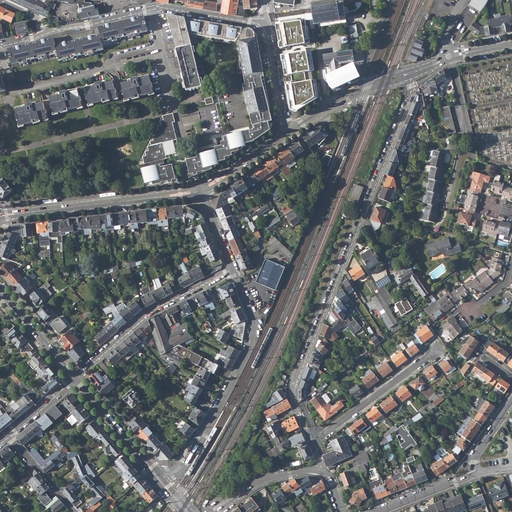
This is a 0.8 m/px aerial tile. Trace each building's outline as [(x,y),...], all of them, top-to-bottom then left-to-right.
[(80,12),(82,18),(99,14),(98,7),(95,8),(94,4),(92,4),(92,2),(85,1),(84,0),(13,0),(47,15),(51,7),(54,8),(56,4),(53,3),(54,0),(57,0),(58,0),(58,1),(68,2),(68,4),(74,5),(74,3),(78,3),(79,8),(78,8),(79,12),(80,12)] [(188,6),(203,9),(204,3),(204,1),(200,0),(191,0),(191,1),(189,1),(188,6)] [(222,3),(222,0),(217,0),(217,2),(204,0),(204,1),(204,3),(203,9),(220,12),(222,3)] [(220,12),(236,14),(237,8),(238,0),(222,0),(222,3),(220,12)] [(257,5),(256,0),(243,0),(244,7),(243,7),(243,8),(237,8),(236,14),(243,16),(245,8),(251,7),(251,10),(256,9),(257,8),(257,5)] [(471,0),(469,6),(482,12),(487,0),(471,0)] [(312,9),(312,13),(315,28),(346,23),(345,16),(345,13),(343,1),(336,2),(337,5),(312,9)] [(288,110),(295,113),(308,104),(323,95),(321,84),(319,71),(318,68),(316,53),(313,33),(312,28),(315,28),(312,13),(312,9),(281,13),(275,14),(271,15),(272,20),(274,34),(288,110)] [(3,19),(11,23),(15,14),(7,10),(3,19)] [(102,43),(112,40),(117,39),(132,35),(132,37),(137,36),(137,34),(147,32),(144,16),(97,28),(98,35),(97,35),(57,45),(55,38),(8,50),(12,65),(22,62),(23,64),(28,62),(27,61),(42,57),(47,56),(55,54),(56,53),(57,53),(59,61),(69,58),(74,57),(89,54),(94,53),(100,51),(104,50),(102,43)] [(217,42),(225,43),(225,41),(230,42),(235,43),(239,37),(242,28),(167,16),(176,49),(191,45),(190,38),(188,38),(189,35),(193,35),(199,36),(199,39),(206,40),(207,38),(217,40),(217,42)] [(500,18),(496,18),(498,27),(501,26),(503,33),(507,32),(504,16),(501,16),(500,18)] [(488,20),(489,25),(490,35),(495,34),(493,28),(498,27),(496,18),(488,20)] [(15,25),(17,34),(28,32),(26,22),(15,25)] [(486,36),(490,35),(489,25),(480,27),(474,22),(469,29),(478,35),(486,34),(486,36)] [(240,54),(241,61),(243,69),(244,77),(263,73),(256,34),(255,35),(254,33),(252,31),(249,29),(245,31),(241,35),(239,44),(240,54)] [(416,40),(409,60),(416,62),(418,56),(421,57),(422,56),(425,57),(427,52),(424,51),(424,50),(421,49),(423,43),(420,42),(416,40)] [(183,78),(187,92),(202,87),(191,45),(176,49),(183,75),(181,75),(182,78),(183,78)] [(353,63),(351,51),(323,56),(326,79),(330,78),(330,80),(335,91),(339,89),(338,85),(344,83),(350,80),(351,81),(355,79),(356,77),(353,68),(353,63)] [(438,93),(439,96),(443,95),(442,89),(443,86),(445,85),(443,81),(446,79),(451,77),(449,68),(444,69),(434,76),(435,81),(438,93)] [(253,126),(254,125),(268,121),(272,120),(262,77),(264,77),(263,73),(244,77),(246,85),(243,85),(253,126)] [(85,95),(88,107),(118,99),(117,94),(122,93),(124,102),(154,94),(151,83),(150,83),(148,74),(114,83),(111,80),(84,86),(87,95),(85,95)] [(435,81),(422,85),(424,92),(424,94),(420,95),(422,103),(423,110),(428,109),(428,108),(425,97),(430,95),(430,97),(434,96),(434,94),(438,93),(435,81)] [(16,116),(19,128),(49,120),(47,112),(51,110),(53,115),(83,108),(80,96),(79,97),(77,88),(48,95),(49,98),(17,106),(15,107),(15,109),(17,116),(16,116)] [(422,116),(422,120),(425,119),(423,110),(422,103),(420,95),(420,93),(419,89),(418,89),(413,102),(420,104),(418,109),(420,109),(422,116)] [(422,120),(422,116),(416,114),(418,109),(420,104),(413,102),(408,114),(422,120)] [(442,108),(449,135),(456,133),(449,106),(442,108)] [(175,140),(174,132),(175,131),(172,123),(172,122),(175,121),(173,114),(162,116),(163,121),(160,122),(161,125),(157,126),(158,131),(155,132),(156,136),(152,137),(154,141),(150,142),(151,146),(147,147),(149,151),(145,152),(146,156),(142,157),(144,164),(141,165),(145,182),(148,181),(149,186),(162,184),(161,183),(169,181),(169,183),(173,183),(172,180),(176,180),(172,165),(165,167),(164,167),(163,164),(165,164),(164,159),(166,159),(166,156),(169,155),(176,153),(173,141),(175,140)] [(404,124),(413,128),(414,126),(412,125),(414,120),(422,123),(422,120),(408,114),(404,124)] [(268,121),(254,125),(255,128),(253,129),(254,130),(243,132),(242,132),(235,133),(235,134),(224,137),(225,141),(221,142),(222,146),(215,147),(215,151),(208,152),(208,153),(197,156),(197,158),(187,160),(190,175),(194,174),(194,176),(198,175),(198,173),(205,171),(205,172),(212,169),(211,167),(219,165),(219,162),(226,160),(225,157),(232,156),(232,153),(239,151),(239,148),(245,147),(245,144),(252,142),(270,130),(268,121)] [(310,147),(317,143),(320,145),(326,139),(325,137),(328,135),(323,124),(302,138),(310,147)] [(414,133),(416,128),(413,128),(404,124),(402,129),(409,132),(414,133)] [(402,129),(398,140),(405,142),(406,141),(409,140),(408,140),(411,139),(412,139),(414,133),(409,132),(402,129)] [(397,150),(398,159),(401,158),(400,151),(406,153),(414,150),(413,144),(411,139),(408,140),(409,140),(406,141),(405,142),(398,140),(394,149),(397,150)] [(288,148),(294,158),(304,150),(298,141),(288,148)] [(279,167),(281,171),(286,167),(285,165),(295,159),(294,158),(288,148),(272,159),(278,167),(278,166),(279,167)] [(396,166),(400,166),(398,159),(397,150),(394,149),(389,163),(396,166)] [(430,167),(431,167),(442,169),(445,154),(433,151),(430,167)] [(476,155),(468,153),(466,158),(477,161),(476,155)] [(329,164),(332,156),(326,154),(324,162),(329,164)] [(271,173),(279,167),(278,166),(278,167),(272,159),(265,164),(271,173)] [(385,174),(392,177),(396,167),(400,168),(400,166),(396,166),(389,163),(385,174)] [(258,181),(259,181),(262,179),(264,178),(266,181),(273,176),(271,173),(265,164),(253,172),(258,181)] [(294,177),(286,167),(281,171),(288,181),(294,177)] [(428,179),(429,179),(440,182),(443,170),(442,169),(431,167),(430,172),(428,179)] [(248,188),(258,181),(253,172),(243,179),(248,188)] [(472,179),(469,190),(479,192),(480,193),(483,182),(488,184),(490,178),(472,172),(470,178),(472,179)] [(0,177),(0,194),(4,199),(13,191),(1,176),(0,177)] [(232,187),(237,196),(234,198),(234,199),(235,199),(236,201),(245,218),(248,216),(239,199),(243,197),(243,195),(241,193),(243,192),(246,196),(250,193),(248,188),(243,179),(232,187)] [(427,191),(428,192),(439,194),(442,182),(440,182),(429,179),(427,191)] [(494,192),(496,193),(496,194),(504,196),(507,187),(503,186),(504,184),(493,181),(490,191),(494,192)] [(355,184),(349,200),(357,203),(364,187),(355,184)] [(285,193),(284,192),(280,186),(271,192),(274,197),(273,199),(274,200),(285,193)] [(228,190),(234,198),(237,196),(232,187),(228,190)] [(379,198),(389,202),(394,191),(383,187),(379,198)] [(469,190),(468,189),(467,193),(469,194),(467,199),(466,200),(464,209),(474,212),(478,204),(477,204),(477,201),(478,201),(480,197),(478,196),(479,192),(469,190)] [(220,195),(216,210),(228,205),(236,201),(235,199),(234,199),(234,198),(228,190),(220,195)] [(425,204),(427,204),(437,207),(440,195),(439,194),(428,192),(425,204)] [(258,229),(253,221),(252,218),(254,217),(257,215),(258,216),(270,208),(267,204),(260,209),(252,214),(248,216),(245,218),(246,221),(253,232),(258,229)] [(279,213),(281,217),(285,214),(292,209),(290,206),(289,204),(283,208),(284,210),(282,211),(279,213)] [(439,207),(437,207),(427,204),(423,220),(435,223),(439,207)] [(221,220),(232,215),(228,205),(216,210),(221,220)] [(250,210),(252,214),(260,209),(258,205),(250,210)] [(176,217),(176,220),(179,220),(178,217),(184,217),(183,206),(175,207),(176,217)] [(195,218),(199,220),(203,218),(202,215),(187,206),(183,206),(184,217),(187,216),(193,220),(195,218)] [(168,219),(176,217),(175,207),(167,208),(168,219)] [(371,219),(381,223),(386,211),(376,207),(371,219)] [(157,209),(158,221),(168,220),(168,219),(167,208),(157,209)] [(460,213),(457,223),(469,227),(474,228),(476,220),(472,219),(471,219),(472,216),(473,216),(474,212),(464,209),(461,208),(459,213),(460,213)] [(148,222),(148,224),(158,223),(158,221),(157,209),(147,211),(148,222)] [(285,214),(293,226),(300,221),(292,209),(285,214)] [(137,212),(138,224),(148,222),(147,211),(137,212)] [(131,223),(132,229),(139,228),(138,224),(137,212),(130,213),(131,223)] [(112,215),(113,226),(120,225),(124,225),(124,224),(123,213),(112,215)] [(124,224),(131,223),(130,213),(123,213),(124,224)] [(91,229),(91,230),(101,229),(100,216),(90,217),(91,229)] [(90,217),(81,218),(82,229),(82,230),(83,235),(92,234),(92,232),(91,230),(91,229),(90,217)] [(221,222),(225,230),(236,226),(232,217),(221,222)] [(74,231),(74,232),(78,231),(78,229),(82,229),(81,218),(72,219),(74,231)] [(267,229),(277,222),(275,218),(263,226),(267,229)] [(61,221),(62,234),(65,234),(65,232),(74,231),(72,219),(61,221)] [(50,236),(50,237),(58,237),(58,243),(60,243),(61,250),(63,250),(62,234),(61,221),(49,222),(50,236)] [(492,223),(490,222),(486,221),(483,231),(488,233),(489,234),(496,236),(497,233),(500,224),(492,222),(492,223)] [(497,233),(504,235),(503,240),(510,242),(511,235),(511,227),(510,227),(510,228),(508,228),(510,224),(501,221),(500,224),(497,233)] [(50,250),(50,245),(50,237),(50,236),(49,222),(37,223),(38,236),(42,235),(42,237),(40,237),(41,246),(48,245),(48,250),(50,250)] [(197,227),(200,234),(209,230),(206,223),(197,227)] [(22,225),(24,239),(32,238),(32,236),(33,236),(32,231),(31,231),(30,224),(22,225)] [(225,230),(229,241),(239,237),(241,236),(236,226),(225,230)] [(253,232),(256,240),(262,236),(258,229),(253,232)] [(196,236),(197,239),(201,237),(202,241),(212,238),(209,230),(200,234),(196,236)] [(2,244),(15,250),(16,247),(14,246),(18,237),(7,232),(2,244)] [(229,241),(236,257),(246,251),(247,251),(246,248),(244,250),(239,237),(229,241)] [(203,248),(214,244),(212,238),(202,241),(201,242),(203,248)] [(426,246),(429,258),(443,254),(444,257),(461,252),(458,242),(451,245),(448,239),(426,246)] [(278,249),(291,261),(294,254),(278,240),(276,242),(271,245),(267,248),(271,253),(278,249)] [(0,249),(0,256),(8,259),(11,253),(14,254),(16,250),(15,250),(2,244),(0,249)] [(200,249),(202,256),(203,255),(207,254),(217,250),(214,244),(203,248),(200,249)] [(361,256),(369,268),(380,261),(372,248),(361,256)] [(217,250),(207,254),(213,268),(211,269),(212,270),(203,274),(203,275),(204,277),(221,269),(223,263),(217,250)] [(253,266),(246,251),(236,257),(242,271),(253,266)] [(51,265),(50,252),(46,252),(41,253),(51,265)] [(153,258),(153,262),(163,259),(162,253),(159,253),(159,255),(152,256),(153,258)] [(183,261),(184,263),(188,262),(188,261),(185,253),(180,254),(183,261)] [(493,262),(490,269),(489,270),(495,278),(501,273),(500,272),(501,268),(503,264),(501,264),(503,260),(493,257),(492,261),(493,262)] [(257,282),(276,290),(285,266),(266,258),(257,282)] [(175,285),(177,291),(193,283),(193,282),(189,273),(188,272),(186,266),(184,263),(183,261),(179,264),(184,276),(177,279),(179,283),(175,285)] [(0,268),(0,270),(6,278),(15,271),(8,262),(0,268)] [(410,278),(414,283),(419,280),(415,274),(416,274),(410,265),(407,265),(397,271),(399,274),(396,275),(397,277),(398,278),(395,279),(398,285),(410,278)] [(349,272),(355,281),(365,275),(359,266),(349,272)] [(189,273),(193,282),(204,277),(203,275),(203,274),(199,267),(188,272),(189,273)] [(6,278),(14,287),(24,279),(16,270),(15,271),(6,278)] [(485,271),(476,278),(485,289),(494,282),(493,280),(495,278),(489,270),(486,272),(485,271)] [(14,287),(22,297),(33,288),(29,283),(37,277),(32,272),(24,279),(14,287)] [(419,280),(423,277),(419,272),(416,274),(415,274),(419,280)] [(56,283),(62,278),(61,276),(58,273),(52,278),(56,283)] [(419,280),(426,290),(430,287),(423,277),(419,280)] [(485,289),(476,278),(471,281),(470,280),(463,285),(463,286),(469,294),(473,291),(475,294),(479,291),(480,290),(482,292),(485,289)] [(163,287),(167,296),(174,293),(177,291),(175,285),(172,280),(168,282),(169,284),(163,287)] [(349,293),(350,293),(351,292),(354,297),(356,299),(358,297),(347,280),(343,283),(349,293)] [(415,284),(424,298),(428,294),(429,293),(426,290),(419,280),(414,283),(415,284)] [(47,282),(38,289),(31,295),(32,296),(30,298),(38,306),(52,294),(47,288),(50,285),(47,282)] [(219,288),(224,299),(226,298),(235,294),(231,283),(219,288)] [(379,293),(387,306),(394,302),(384,286),(378,290),(379,293)] [(458,288),(450,294),(456,301),(459,299),(460,301),(469,294),(463,286),(459,289),(458,288)] [(151,292),(156,302),(167,296),(163,287),(151,292)] [(201,306),(212,300),(208,293),(206,290),(195,296),(201,306)] [(506,300),(510,303),(511,301),(511,290),(511,291),(509,292),(508,291),(503,296),(506,300)] [(336,296),(343,305),(348,302),(350,300),(343,291),(336,296)] [(141,297),(146,307),(156,302),(151,292),(141,297)] [(211,292),(208,293),(212,300),(214,303),(220,301),(219,298),(215,299),(211,292)] [(449,292),(437,301),(445,312),(453,307),(452,306),(452,305),(453,304),(456,301),(450,294),(449,292)] [(379,293),(372,298),(380,312),(385,308),(387,311),(382,314),(390,328),(398,323),(387,306),(379,293)] [(220,316),(222,319),(223,318),(231,314),(241,307),(235,294),(226,298),(231,309),(220,316)] [(334,310),(341,319),(344,317),(343,316),(342,315),(339,312),(341,311),(340,310),(341,309),(345,306),(343,305),(336,296),(336,295),(331,306),(334,310)] [(186,300),(192,311),(201,306),(195,296),(186,300)] [(406,297),(402,300),(402,301),(401,302),(400,301),(395,304),(402,315),(413,309),(412,307),(410,304),(406,297)] [(182,315),(184,317),(193,312),(192,311),(186,300),(179,304),(185,314),(182,315)] [(128,308),(135,316),(142,309),(135,301),(128,308)] [(445,312),(437,301),(434,303),(425,310),(433,322),(438,318),(437,317),(438,316),(439,317),(445,312)] [(117,309),(120,314),(127,307),(125,305),(124,303),(117,309)] [(501,315),(510,307),(505,303),(496,311),(501,315)] [(41,317),(43,319),(45,317),(47,319),(55,313),(48,304),(37,313),(40,318),(41,317)] [(174,323),(176,327),(181,325),(175,313),(179,311),(176,305),(167,310),(174,323)] [(128,308),(127,307),(120,314),(121,315),(127,322),(135,316),(128,308)] [(231,314),(236,324),(246,319),(241,307),(231,314)] [(152,330),(159,350),(161,355),(164,359),(178,366),(180,367),(185,358),(202,367),(205,369),(211,372),(215,374),(219,366),(217,365),(179,345),(184,342),(180,335),(176,327),(174,323),(167,310),(159,314),(162,320),(166,317),(173,330),(167,333),(158,315),(148,320),(152,330)] [(330,313),(336,321),(329,326),(331,327),(333,330),(335,333),(342,327),(344,327),(346,325),(341,319),(334,310),(330,313)] [(112,322),(119,329),(127,322),(121,315),(112,322)] [(51,324),(62,338),(71,331),(59,317),(51,324)] [(454,317),(441,326),(444,330),(447,330),(449,334),(449,336),(452,340),(463,330),(460,327),(462,326),(454,317)] [(201,329),(203,331),(205,330),(209,327),(211,326),(207,319),(205,320),(206,323),(205,324),(206,326),(201,329)] [(229,334),(243,340),(246,319),(236,324),(233,326),(229,334)] [(147,334),(152,330),(148,320),(141,326),(147,334)] [(105,328),(111,336),(119,329),(112,322),(112,321),(104,328),(105,328)] [(180,335),(184,342),(185,341),(191,338),(194,336),(186,322),(181,325),(176,327),(180,335)] [(320,335),(330,339),(333,330),(331,327),(324,325),(320,335)] [(416,334),(423,343),(434,335),(427,326),(416,334)] [(20,347),(21,353),(26,352),(27,352),(30,352),(34,349),(15,327),(6,335),(10,340),(11,339),(19,348),(20,347)] [(111,336),(105,328),(94,337),(101,345),(111,336)] [(141,341),(144,345),(145,344),(142,340),(147,336),(140,328),(134,333),(141,341)] [(225,343),(229,334),(221,329),(217,336),(219,337),(217,340),(225,343)] [(64,346),(68,351),(80,341),(71,331),(62,338),(61,339),(66,345),(64,346)] [(129,337),(136,345),(141,341),(134,333),(129,337)] [(372,341),(375,346),(377,345),(380,342),(377,338),(376,336),(374,338),(375,339),(372,341)] [(465,344),(473,350),(479,342),(471,336),(465,344)] [(131,350),(134,354),(135,354),(140,350),(137,347),(136,345),(129,337),(123,342),(131,350)] [(321,342),(317,349),(321,354),(322,354),(323,357),(328,350),(330,352),(332,348),(329,342),(328,342),(324,338),(321,342)] [(423,347),(416,338),(412,341),(414,344),(419,350),(423,347)] [(487,350),(495,356),(501,348),(504,343),(500,340),(497,345),(489,339),(484,345),(484,347),(488,349),(487,350)] [(141,341),(136,345),(137,347),(140,350),(145,345),(144,345),(141,341)] [(405,349),(406,350),(414,344),(412,341),(405,347),(404,347),(405,349)] [(123,342),(115,349),(123,357),(124,357),(127,360),(134,354),(131,350),(123,342)] [(419,350),(414,344),(406,350),(411,357),(419,351),(419,350)] [(460,352),(468,358),(473,350),(465,344),(460,352)] [(70,353),(77,361),(85,354),(79,347),(80,346),(79,345),(70,353)] [(227,357),(235,361),(240,352),(240,351),(234,348),(230,346),(228,350),(223,348),(220,353),(222,355),(227,357)] [(314,366),(318,369),(321,363),(318,362),(321,354),(317,349),(315,346),(308,364),(314,366)] [(495,356),(503,362),(509,353),(501,348),(495,356)] [(45,363),(34,349),(30,352),(27,352),(33,360),(28,363),(35,372),(37,370),(40,367),(45,363)] [(117,361),(123,357),(115,349),(106,357),(114,366),(118,363),(117,361)] [(367,352),(365,349),(361,351),(356,355),(358,358),(364,355),(367,352)] [(348,354),(354,362),(356,360),(350,352),(348,354)] [(401,352),(397,355),(392,359),(397,367),(407,360),(401,352)] [(229,372),(235,361),(227,357),(222,355),(217,365),(219,366),(225,370),(229,372)] [(445,373),(449,370),(455,365),(449,358),(439,365),(445,373)] [(173,373),(178,366),(164,359),(171,367),(167,370),(169,371),(173,373)] [(97,365),(103,371),(107,367),(102,361),(97,365)] [(375,366),(383,377),(393,370),(386,362),(382,365),(381,364),(379,365),(378,364),(375,366)] [(49,379),(51,381),(57,377),(45,363),(40,367),(49,379)] [(473,371),(481,376),(486,368),(479,363),(473,371)] [(308,364),(302,378),(308,381),(309,380),(310,378),(311,374),(313,369),(316,371),(317,371),(320,374),(322,372),(318,369),(314,366),(308,364)] [(429,379),(430,378),(435,374),(437,372),(432,366),(424,372),(429,379)] [(47,381),(49,379),(40,367),(37,370),(47,381)] [(106,376),(108,377),(113,374),(107,367),(103,371),(106,376)] [(202,367),(197,376),(207,381),(211,372),(205,369),(202,367)] [(481,376),(489,382),(493,385),(499,377),(486,368),(481,376)] [(96,376),(94,373),(93,374),(92,374),(89,377),(98,386),(108,378),(108,377),(106,376),(103,378),(99,373),(96,376)] [(129,379),(132,383),(140,377),(136,373),(129,379)] [(363,380),(369,388),(379,381),(372,373),(363,380)] [(194,385),(203,390),(207,381),(197,376),(196,376),(192,384),(194,385)] [(409,383),(415,391),(418,388),(422,385),(424,383),(419,376),(413,381),(409,383)] [(40,391),(44,396),(59,383),(59,379),(57,377),(51,381),(40,391)] [(98,386),(105,395),(115,386),(108,378),(98,386)] [(496,387),(504,393),(510,385),(501,379),(496,387)] [(41,398),(37,394),(34,396),(33,395),(22,382),(21,383),(19,385),(26,393),(35,403),(41,398)] [(452,388),(454,391),(461,385),(459,382),(452,387),(452,388)] [(203,390),(194,385),(189,392),(198,397),(203,390)] [(350,391),(355,398),(363,392),(358,385),(350,391)] [(396,393),(402,401),(411,395),(405,386),(396,393)] [(128,401),(133,407),(142,400),(139,396),(140,396),(137,392),(136,393),(133,389),(123,397),(127,402),(128,401)] [(267,406),(268,407),(286,398),(281,389),(274,393),(275,395),(272,397),(275,400),(268,404),(267,406)] [(198,397),(189,392),(186,398),(185,400),(194,406),(198,397)] [(311,401),(318,410),(327,404),(328,403),(329,402),(331,401),(326,393),(324,395),(322,392),(311,401)] [(35,403),(26,393),(20,397),(21,398),(24,401),(29,408),(35,403)] [(63,402),(71,413),(72,412),(81,405),(73,395),(72,395),(63,402)] [(380,404),(386,413),(397,405),(391,397),(380,404)] [(29,408),(24,401),(20,404),(22,406),(21,407),(20,408),(19,407),(17,408),(10,399),(7,402),(11,406),(13,408),(20,416),(29,408)] [(287,399),(272,408),(276,415),(291,406),(287,399)] [(480,412),(487,417),(495,407),(483,399),(478,406),(477,406),(475,408),(475,409),(480,412)] [(331,407),(328,403),(327,404),(318,410),(325,420),(335,413),(334,412),(340,408),(341,408),(342,407),(343,406),(343,404),(340,401),(333,407),(332,406),(331,407)] [(0,432),(14,421),(7,413),(5,411),(0,404),(0,432)] [(71,413),(84,427),(88,423),(92,418),(81,405),(72,412),(71,413)] [(367,415),(372,422),(382,415),(376,407),(367,415)] [(20,416),(13,408),(7,413),(14,421),(20,416)] [(191,419),(187,424),(195,429),(206,414),(197,408),(190,418),(191,419)] [(268,410),(266,411),(264,412),(261,417),(264,422),(267,420),(269,422),(277,417),(276,415),(272,408),(268,410)] [(473,419),(474,420),(482,425),(487,417),(480,412),(475,409),(469,417),(473,419)] [(420,412),(411,418),(414,422),(422,416),(420,412)] [(128,421),(131,425),(137,419),(134,416),(128,421)] [(280,423),(284,430),(297,423),(294,416),(280,423)] [(140,417),(137,419),(131,425),(137,433),(146,426),(147,425),(140,417)] [(92,418),(88,423),(90,425),(86,428),(95,439),(103,431),(92,418)] [(362,418),(353,425),(349,428),(353,434),(354,435),(367,425),(362,418)] [(404,424),(406,427),(413,422),(411,419),(404,424)] [(474,420),(473,419),(469,425),(467,427),(476,433),(482,425),(474,420)] [(177,428),(190,438),(195,429),(187,424),(186,423),(183,420),(182,422),(180,422),(179,424),(180,425),(177,428)] [(264,463),(266,465),(278,456),(284,451),(283,447),(280,442),(277,436),(278,435),(277,433),(282,431),(284,430),(280,423),(279,420),(270,425),(271,427),(269,429),(278,446),(271,450),(274,454),(268,458),(269,459),(264,463)] [(17,438),(24,445),(27,442),(28,442),(39,433),(39,432),(42,429),(36,422),(17,438)] [(284,430),(282,431),(284,434),(299,427),(297,423),(284,430)] [(137,433),(145,442),(154,435),(146,426),(137,433)] [(396,430),(395,431),(397,437),(400,434),(405,441),(400,444),(403,451),(412,444),(413,446),(417,443),(406,428),(404,429),(402,426),(396,430)] [(462,436),(470,442),(476,433),(467,427),(461,436),(462,436)] [(102,441),(107,447),(112,442),(103,431),(95,439),(99,444),(102,441)] [(301,431),(292,436),(293,438),(297,441),(304,438),(301,431)] [(154,452),(162,445),(154,435),(145,442),(154,452)] [(323,456),(325,461),(337,456),(336,453),(349,448),(343,436),(331,442),(334,451),(323,456)] [(457,445),(464,450),(470,442),(462,436),(461,438),(457,436),(454,440),(453,439),(450,443),(455,447),(457,445)] [(59,449),(60,451),(63,449),(54,438),(52,440),(59,449)] [(280,442),(283,447),(289,444),(289,440),(288,438),(280,442)] [(298,444),(305,460),(312,457),(305,441),(298,444)] [(111,451),(116,457),(121,453),(112,442),(107,447),(104,450),(108,454),(111,451)] [(154,452),(160,460),(170,459),(174,455),(164,443),(162,445),(154,452)] [(8,446),(0,452),(0,453),(4,458),(1,461),(4,464),(7,468),(11,464),(8,460),(15,454),(8,446)] [(60,451),(59,449),(45,460),(35,448),(30,453),(42,467),(61,453),(60,451)] [(325,461),(328,467),(334,464),(352,456),(349,448),(336,453),(337,456),(325,461)] [(355,452),(356,456),(367,452),(366,452),(364,449),(364,448),(355,452)] [(443,461),(448,467),(457,461),(452,454),(451,455),(450,452),(449,453),(447,452),(444,449),(440,452),(441,455),(439,456),(441,458),(442,459),(443,461)] [(355,457),(359,465),(367,462),(370,461),(369,458),(367,452),(356,456),(355,457)] [(46,472),(55,465),(54,464),(59,459),(65,455),(70,459),(73,458),(79,456),(78,453),(61,453),(42,467),(46,472)] [(443,461),(442,459),(441,458),(439,456),(438,454),(434,457),(436,460),(432,462),(434,465),(431,467),(437,476),(448,467),(443,461)] [(73,474),(76,480),(81,477),(86,476),(84,470),(83,467),(81,463),(79,456),(73,458),(78,469),(74,471),(75,473),(73,474)] [(115,463),(124,473),(132,466),(124,456),(115,463)] [(285,464),(280,459),(278,456),(275,459),(277,461),(278,461),(282,466),(285,464)] [(368,465),(367,462),(359,465),(357,466),(359,470),(360,472),(367,470),(365,466),(368,465)] [(125,480),(126,482),(138,472),(132,466),(124,473),(123,474),(127,478),(125,480)] [(352,472),(359,470),(357,466),(348,469),(349,471),(341,474),(345,486),(355,482),(353,477),(351,478),(350,473),(352,472)] [(35,476),(29,481),(28,482),(34,489),(35,488),(37,489),(45,482),(35,470),(32,472),(35,476)] [(413,477),(416,484),(428,479),(424,470),(413,475),(413,477)] [(132,485),(134,484),(141,477),(138,472),(126,482),(125,483),(129,488),(132,485)] [(78,498),(79,498),(74,492),(72,490),(75,487),(83,481),(90,488),(94,484),(91,481),(86,476),(81,477),(76,480),(72,484),(62,491),(72,503),(78,498)] [(143,478),(141,477),(134,484),(132,485),(129,488),(130,489),(134,486),(135,485),(143,478)] [(305,487),(314,482),(317,479),(308,477),(299,483),(303,492),(304,493),(307,490),(305,487)] [(416,484),(413,477),(404,480),(407,487),(416,484)] [(134,486),(141,494),(150,487),(143,478),(135,485),(134,486)] [(404,480),(403,478),(394,482),(398,491),(407,487),(404,480)] [(94,484),(102,493),(105,490),(99,483),(99,484),(93,479),(91,481),(94,484)] [(294,493),(297,496),(303,492),(295,479),(289,484),(294,493)] [(45,492),(50,488),(45,482),(37,489),(41,495),(39,497),(46,505),(48,504),(51,507),(59,499),(56,496),(52,500),(45,492)] [(62,491),(72,484),(70,482),(67,484),(66,483),(60,488),(62,491)] [(311,489),(314,495),(325,488),(323,482),(316,486),(311,489)] [(394,482),(385,486),(388,495),(398,491),(394,482)] [(489,491),(493,502),(509,496),(505,485),(504,485),(503,482),(494,485),(495,488),(489,491)] [(99,497),(91,503),(94,506),(105,496),(102,493),(94,484),(90,488),(99,497)] [(280,490),(286,498),(294,493),(289,484),(280,490)] [(374,489),(378,499),(388,495),(385,486),(384,485),(374,489)] [(141,494),(149,503),(158,496),(150,487),(141,494)] [(350,502),(359,506),(362,499),(363,500),(367,498),(363,489),(354,492),(353,494),(350,502)] [(279,504),(286,499),(286,498),(280,490),(274,494),(273,496),(279,504)] [(437,511),(443,511),(444,511),(450,509),(450,511),(459,511),(466,510),(461,495),(455,498),(454,497),(446,499),(448,503),(443,505),(442,501),(435,504),(437,511)] [(467,500),(470,510),(486,504),(482,495),(467,500)] [(257,511),(261,510),(251,496),(229,511),(257,511)] [(72,503),(76,507),(83,502),(79,497),(79,498),(78,498),(72,503)] [(59,499),(51,507),(55,511),(56,511),(64,505),(59,499)] [(96,508),(94,506),(91,503),(84,509),(80,511),(95,511),(93,510),(96,508)]
